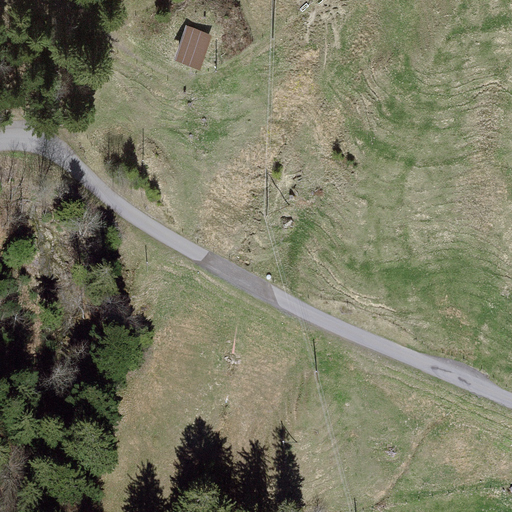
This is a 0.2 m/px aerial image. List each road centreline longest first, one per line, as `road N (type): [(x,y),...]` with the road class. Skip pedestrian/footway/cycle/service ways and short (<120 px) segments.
road 1 (unclassified): [(511,400),(288,304),(196,254),(45,143),(0,140)]
road 2 (track): [(58,0),(192,79)]
